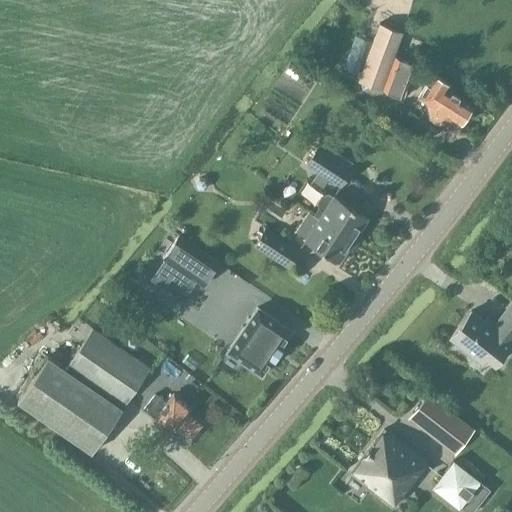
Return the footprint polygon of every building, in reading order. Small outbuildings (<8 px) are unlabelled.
[(379,23),(358,80),(382,89),(394,56),(403,32),(379,23)] [(394,56),(382,89),(405,97),(417,64),(394,56)] [(433,74),(418,98),(427,103),(430,116),(441,123),(454,120),(461,124),(463,120),(466,119),(471,113),(470,110),(473,105),(448,90),(451,86),(433,74)] [(294,115),(301,96),(275,86),(268,105),(294,115)] [(317,147),(307,164),(341,186),(352,169),(349,167),(331,155),(317,147)] [(199,189),(205,189),(208,184),(205,178),(199,178),(196,184),(199,189)] [(315,214),(319,217),(354,239),(368,217),(329,192),(324,193),(319,200),(321,206),(315,214)] [(306,237),(304,239),(339,262),(354,239),(319,217),(315,214),(309,210),(295,230),(306,237)] [(300,250),(265,227),(254,245),(289,267),(300,250)] [(179,235),(163,258),(164,260),(196,281),(203,286),(219,263),(179,235)] [(186,294),(182,302),(199,309),(202,301),(186,294)] [(472,310),(450,338),(482,362),(485,358),(495,366),(511,344),(511,302),(493,327),(472,310)] [(280,348),(292,331),(258,307),(227,352),(261,375),(273,358),(275,359),(275,357),(274,356),(279,349),(280,350),(281,349),(280,348)] [(66,360),(62,366),(123,408),(151,368),(94,328),(69,362),(66,360)] [(123,408),(62,366),(48,357),(17,401),(92,453),(123,408)] [(155,395),(144,409),(148,412),(175,433),(179,428),(193,439),(204,425),(189,413),(192,409),(174,395),(174,394),(167,404),(155,395)] [(429,432),(455,452),(474,428),(448,407),(429,432)] [(405,490),(407,492),(429,463),(384,429),(351,472),(394,505),(405,490)] [(434,486),(460,506),(461,506),(469,511),(471,511),(489,489),(480,481),(480,480),(454,460),(434,486)]
